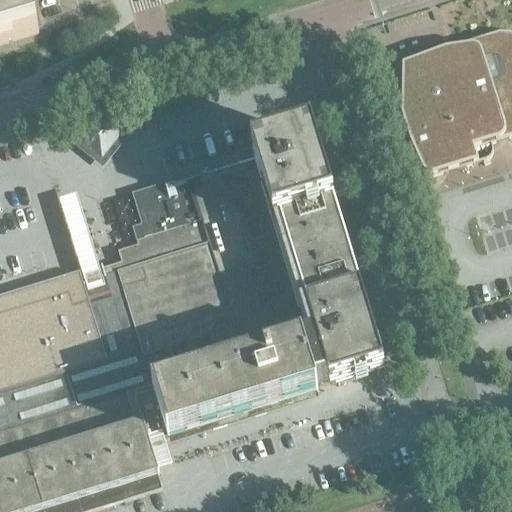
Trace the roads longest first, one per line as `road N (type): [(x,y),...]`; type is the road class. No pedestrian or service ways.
road 1 (residential): [(469,511),(317,16)]
road 2 (tertiary): [(0,114),(165,63)]
road 3 (residential): [(165,63),(317,16)]
